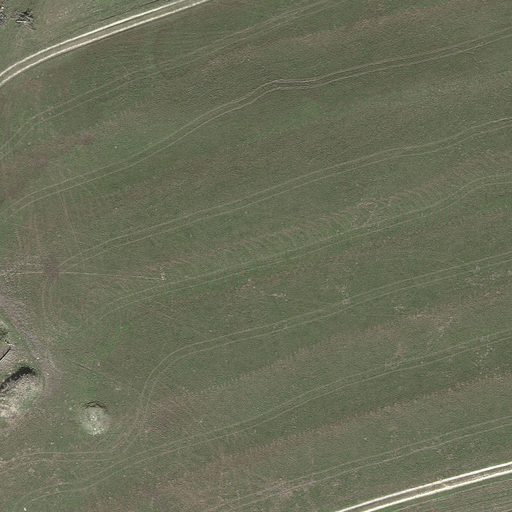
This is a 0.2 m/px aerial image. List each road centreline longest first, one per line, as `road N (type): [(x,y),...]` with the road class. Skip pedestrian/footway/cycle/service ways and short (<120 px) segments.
road 1 (track): [(208,0),(63,47),(0,86)]
road 2 (track): [(359,511),(511,469)]
